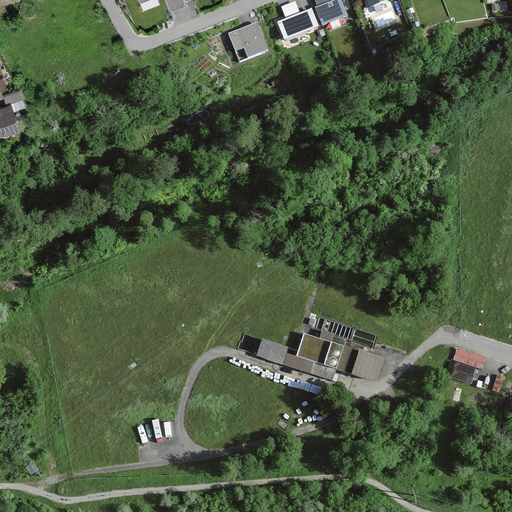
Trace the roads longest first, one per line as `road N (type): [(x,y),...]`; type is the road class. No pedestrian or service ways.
road 1 (residential): [(110,0),(135,46),(259,0)]
road 2 (track): [(197,451),(29,488)]
road 3 (track): [(53,478),(42,371),(30,349),(0,344)]
